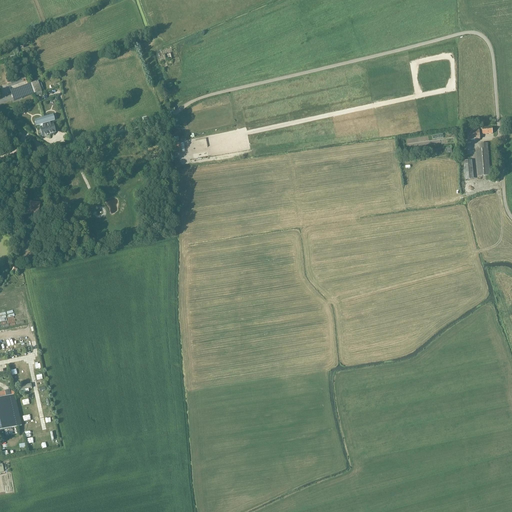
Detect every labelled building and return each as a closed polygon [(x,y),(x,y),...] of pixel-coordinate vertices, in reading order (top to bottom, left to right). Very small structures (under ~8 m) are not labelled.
[(32,84),(31,84),(35,94),(36,96),(42,94),(41,90),(43,89),(41,84),(40,81),(37,82),(32,84)] [(16,90),(10,92),(14,102),(16,101),(35,94),(31,84),(30,84),(16,90)] [(42,118),(48,137),(54,135),(51,127),(47,128),(46,124),(53,121),(52,116),(42,118)] [(48,137),(42,118),(34,121),(35,126),(41,125),(43,129),(40,130),(42,138),(48,137)] [(492,134),(492,132),(492,128),(479,129),(478,127),(462,128),(463,141),(480,140),(479,137),(482,136),(482,135),(492,134)] [(487,144),(483,144),(479,144),(480,150),(476,150),(478,177),(490,176),(487,144)] [(157,155),(158,163),(163,162),(162,155),(163,154),(161,146),(147,148),(149,156),(157,155)] [(464,162),(465,178),(465,180),(473,179),(473,177),(471,161),(464,162)] [(35,203),(29,202),(28,214),(37,215),(39,205),(35,205),(35,203)] [(109,216),(96,220),(100,233),(117,229),(109,216)] [(0,398),(0,431),(21,427),(14,395),(0,398)]
